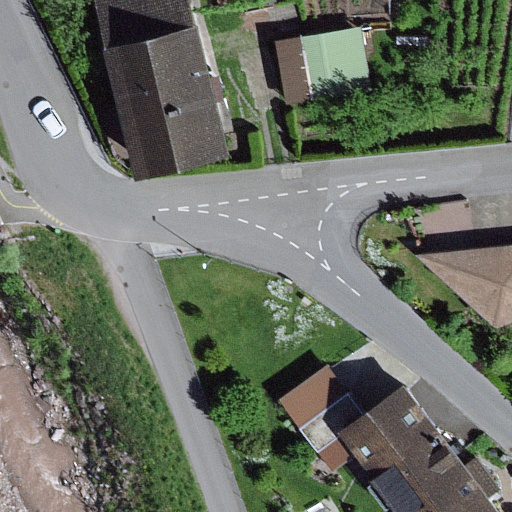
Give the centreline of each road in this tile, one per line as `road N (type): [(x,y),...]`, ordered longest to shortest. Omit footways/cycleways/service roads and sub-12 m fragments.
road 1 (residential): [(224,511),(119,208)]
road 2 (residential): [(511,432),(330,273),(286,217)]
road 3 (residential): [(286,217),(360,185),(511,170)]
road 4 (residential): [(91,200),(47,147),(0,21)]
road 5 (residential): [(119,208),(286,217)]
